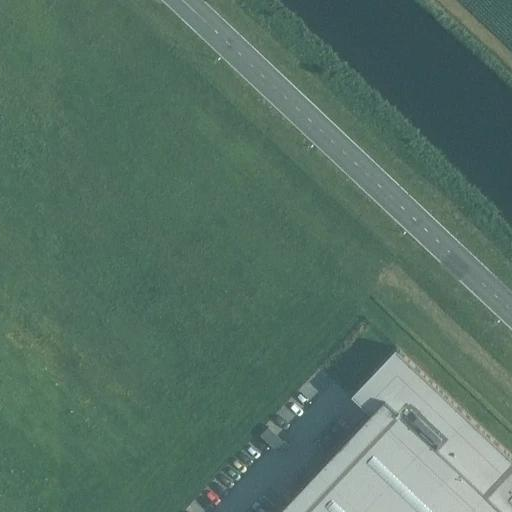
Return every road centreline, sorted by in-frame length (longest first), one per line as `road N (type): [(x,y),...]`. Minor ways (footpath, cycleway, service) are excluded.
road 1 (tertiary): [(180,0),(511,313)]
road 2 (unknown): [(246,511),(355,394)]
